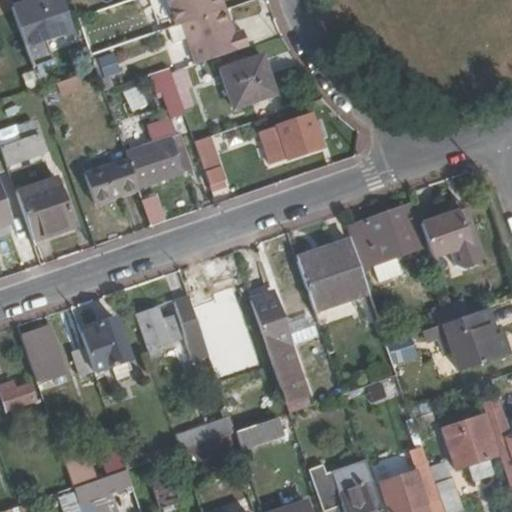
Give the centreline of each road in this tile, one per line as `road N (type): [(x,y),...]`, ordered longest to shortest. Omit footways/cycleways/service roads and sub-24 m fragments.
road 1 (residential): [(463,150),(0,308)]
road 2 (residential): [(292,0),(300,27),(344,93),(384,129),(415,146),(463,150)]
